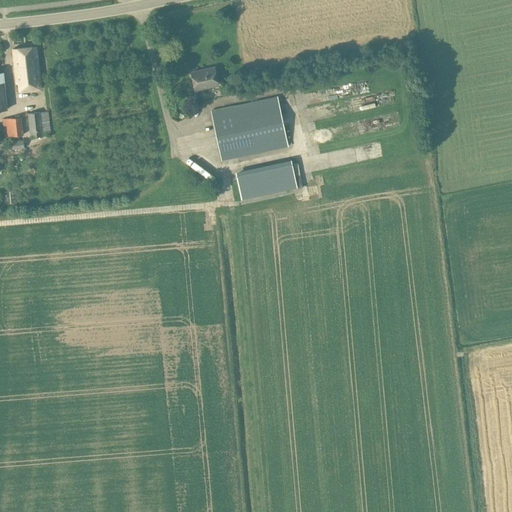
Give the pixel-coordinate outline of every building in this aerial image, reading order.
[(19,82),(21,91),(40,89),(35,47),(13,49),(16,82),(19,82)] [(214,67),(191,72),(195,90),(218,85),(214,67)] [(363,103),(371,100),(368,88),(359,90),(363,103)] [(347,89),(329,94),(331,100),(349,95),(347,89)] [(210,110),(221,161),(288,146),(277,96),(210,110)] [(28,113),(30,138),(51,135),(48,111),(28,113)] [(21,117),(2,119),(4,137),(23,135),(21,117)] [(11,141),(12,150),(24,149),(23,140),(11,141)] [(235,172),(241,199),(297,187),(291,160),(235,172)]
